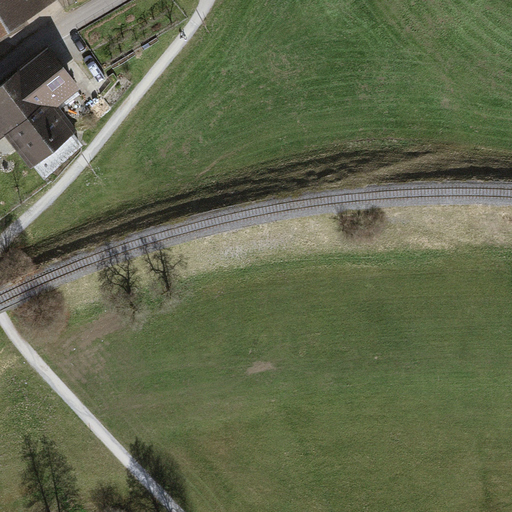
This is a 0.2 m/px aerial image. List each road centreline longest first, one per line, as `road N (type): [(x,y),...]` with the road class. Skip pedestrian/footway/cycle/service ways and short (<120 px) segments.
road 1 (track): [(0,246),(86,158),(209,0)]
road 2 (track): [(176,511),(0,315)]
road 3 (track): [(0,75),(111,0)]
